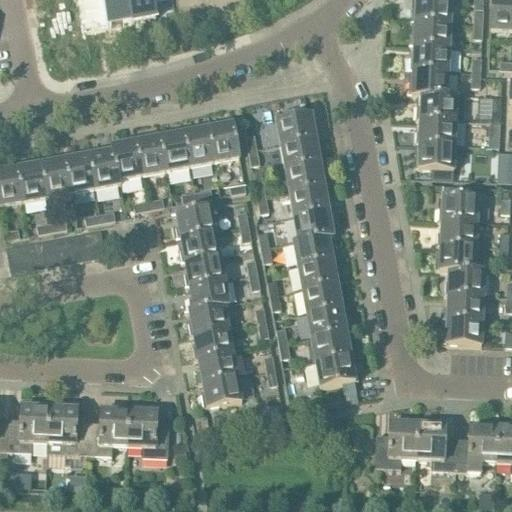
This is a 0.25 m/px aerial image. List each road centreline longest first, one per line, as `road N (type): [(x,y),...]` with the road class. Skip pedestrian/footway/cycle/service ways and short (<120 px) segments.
road 1 (residential): [(511,391),(401,385),(354,106),(313,30)]
road 2 (residential): [(0,304),(137,283),(146,368),(0,364)]
road 3 (residential): [(31,112),(141,95),(313,30)]
